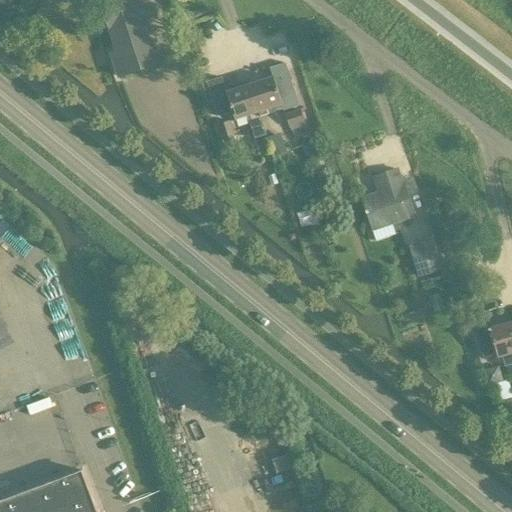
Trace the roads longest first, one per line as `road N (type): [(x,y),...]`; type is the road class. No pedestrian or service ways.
road 1 (primary): [(508,511),(0,94)]
road 2 (unclassified): [(511,153),(314,0)]
road 3 (tertiary): [(511,75),(414,0)]
